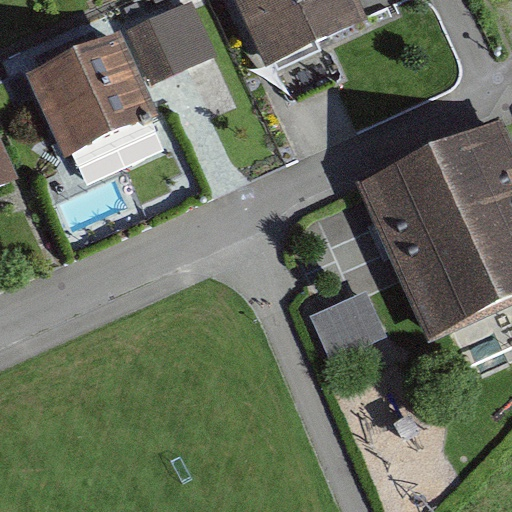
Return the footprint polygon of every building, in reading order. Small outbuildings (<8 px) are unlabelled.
[(343,0),(227,0),(258,70),(355,27),(347,9),(343,0)] [(171,19),(132,36),(157,91),(178,82),(196,74),(171,19)] [(119,38),(24,77),(55,152),(150,113),(119,38)] [(511,168),(502,144),(365,201),(431,359),(511,325),(511,168)] [(0,151),(0,203),(20,195),(0,151)] [(367,300),(316,324),(335,365),(386,341),(367,300)]
